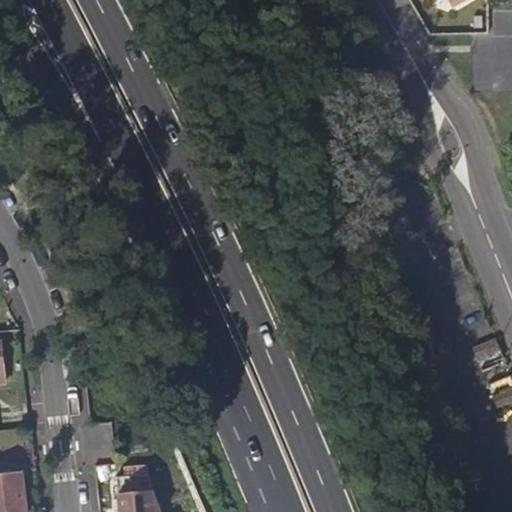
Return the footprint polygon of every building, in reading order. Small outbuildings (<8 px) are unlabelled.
[(501,347),(496,336),(473,346),(477,356),(501,347)] [(511,400),(511,387),(493,395),(498,406),(511,400)] [(147,488),(145,460),(120,463),(120,472),(128,472),(129,489),(147,488)] [(0,511),(18,511),(27,511),(23,472),(0,474),(0,511)] [(116,511),(149,511),(157,511),(148,487),(147,488),(129,489),(128,472),(120,472),(113,473),(116,511)]
